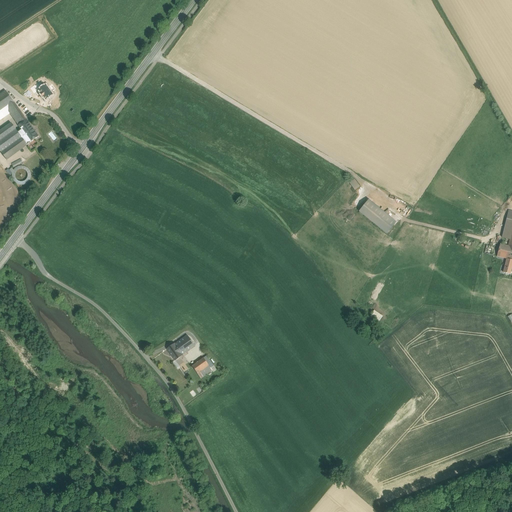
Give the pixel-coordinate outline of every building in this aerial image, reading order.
[(6,91),(0,95),(0,111),(5,107),(13,102),(6,91)] [(26,120),(13,102),(5,107),(7,110),(10,114),(18,125),(26,120)] [(0,115),(0,121),(10,114),(7,110),(0,115)] [(38,137),(26,120),(18,125),(18,126),(21,130),(30,142),(38,137)] [(18,132),(12,124),(11,124),(0,131),(0,151),(6,160),(30,143),(30,142),(21,130),(18,132)] [(21,186),(32,172),(20,163),(15,170),(12,168),(10,171),(13,174),(12,175),(14,177),(13,179),(21,186)] [(348,182),(354,190),(359,187),(353,178),(348,182)] [(366,199),(356,212),(384,234),(394,222),(366,199)] [(511,220),(506,219),(503,231),(508,232),(511,233),(511,220)] [(508,246),(500,244),(497,257),(507,259),(511,260),(511,246),(508,246)] [(369,315),(378,321),(382,316),(373,310),(369,315)] [(187,336),(177,343),(184,353),(195,346),(187,336)] [(175,344),(167,349),(175,361),(176,361),(179,366),(184,363),(180,358),(183,355),(182,355),(184,353),(177,343),(175,344)] [(214,366),(207,356),(203,358),(209,366),(211,368),(214,366)] [(203,358),(192,366),(197,374),(209,366),(203,358)] [(184,363),(179,366),(181,367),(184,372),(188,369),(184,363)] [(209,366),(197,374),(201,379),(212,371),(211,368),(209,366)]
